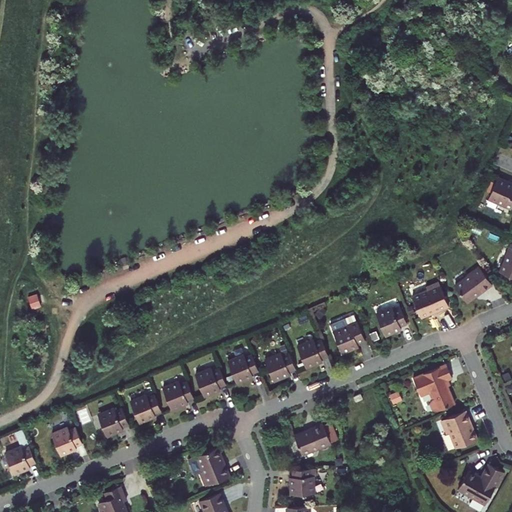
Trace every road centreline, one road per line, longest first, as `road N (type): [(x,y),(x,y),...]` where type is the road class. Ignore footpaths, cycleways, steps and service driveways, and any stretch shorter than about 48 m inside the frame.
road 1 (residential): [(0,505),(207,421),(235,422)]
road 2 (residential): [(235,422),(459,332)]
road 3 (residential): [(511,447),(459,332)]
